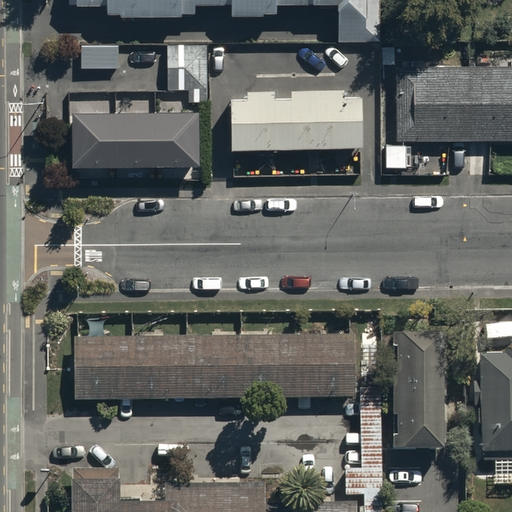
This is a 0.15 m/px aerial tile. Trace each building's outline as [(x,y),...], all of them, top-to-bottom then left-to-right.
[(69,0),(70,2),(107,2),(106,10),(120,10),(120,13),(182,13),(181,9),(195,9),(195,1),(230,1),(230,12),(262,12),(262,8),(276,9),(276,1),(337,1),(337,39),(380,40),(380,0),(69,0)] [(118,44),(81,42),(81,67),(118,67),(118,44)] [(208,43),(167,43),(167,88),(188,88),(188,101),(208,101),(208,43)] [(511,57),(508,57),(508,64),(396,64),(396,138),(511,137),(511,57)] [(246,94),(231,95),(231,145),(363,145),(363,94),(343,94),(343,85),(292,85),(292,93),(275,93),(275,87),(246,87),(246,94)] [(170,98),(71,98),(71,162),(199,162),(199,107),(170,107),(170,98)] [(405,143),(383,143),(383,166),(405,166),(405,143)] [(355,334),(77,335),(76,398),(354,401),(355,334)] [(441,336),(389,336),(388,453),(441,453),(441,336)] [(474,409),(479,409),(479,455),(482,455),(483,464),(493,464),(494,486),(511,485),(511,354),(478,355),(479,387),(473,387),(474,409)] [(381,511),(378,387),(358,387),(360,467),(344,468),(344,494),(362,493),(362,505),(358,506),(358,511),(381,511)] [(123,481),(73,479),(73,511),(354,511),(354,501),(263,501),(263,483),(166,482),(166,501),(123,501),(123,481)]
